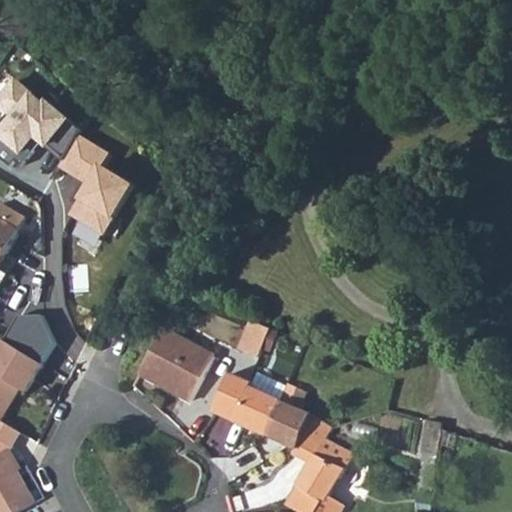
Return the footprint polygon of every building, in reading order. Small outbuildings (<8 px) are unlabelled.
[(17,75),(0,94),(0,102),(14,114),(0,129),(0,152),(13,165),(16,160),(21,165),(42,139),(66,160),(83,130),(84,126),(50,94),(47,98),(17,75)] [(91,180),(73,211),(109,231),(138,180),(108,163),(116,149),(83,130),(66,160),(64,164),(91,180)] [(161,198),(158,188),(141,220),(149,224),(161,198)] [(0,265),(21,231),(10,224),(18,213),(4,204),(0,209),(0,265)] [(28,219),(18,213),(10,224),(21,231),(28,219)] [(274,329),(256,322),(244,349),(263,357),(274,329)] [(142,375),(194,403),(218,359),(166,330),(142,375)] [(0,421),(0,422),(20,390),(26,393),(30,396),(48,366),(9,343),(0,356),(0,421)] [(233,373),(225,394),(218,411),(238,419),(245,401),(246,401),(253,385),(255,386),(256,382),(233,373)] [(281,399),(255,386),(253,385),(246,400),(246,401),(245,401),(238,419),(257,427),(270,432),(290,443),(298,447),(315,416),(303,410),(311,393),(291,383),(284,400),(281,399)] [(0,511),(20,511),(36,503),(19,473),(24,471),(12,451),(23,436),(5,425),(26,393),(20,390),(0,422),(0,421),(0,511)] [(329,439),(334,429),(315,416),(298,447),(295,453),(311,462),(326,438),(329,439)] [(420,455),(439,458),(443,432),(445,425),(426,422),(420,455)] [(303,511),(339,511),(344,503),(330,494),(353,460),(345,455),(347,451),(329,439),(326,438),(311,462),(287,503),(303,511)] [(420,489),(435,492),(438,465),(424,463),(420,489)] [(416,511),(431,511),(434,498),(419,495),(416,511)]
